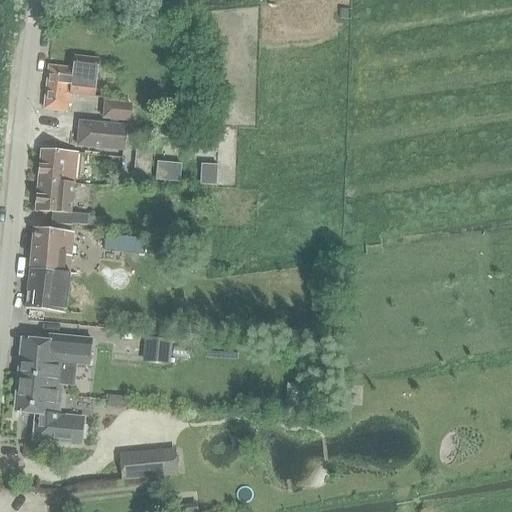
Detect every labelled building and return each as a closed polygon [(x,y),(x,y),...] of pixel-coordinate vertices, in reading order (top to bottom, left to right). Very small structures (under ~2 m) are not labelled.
[(69,94),(77,93),(94,95),(99,59),(72,55),(69,72),(48,69),(42,111),(66,116),(69,94)] [(127,123),(129,104),(101,101),(99,120),(107,121),(106,124),(77,121),(74,147),(122,152),(125,126),(114,125),(114,122),(127,123)] [(218,150),(219,130),(202,130),(201,150),(218,150)] [(150,152),(133,150),(130,178),(147,180),(150,152)] [(36,184),(74,187),(77,156),(38,153),(36,184)] [(180,165),(156,163),(154,181),(178,183),(180,165)] [(216,186),(217,166),(200,166),(200,185),(216,186)] [(72,216),(74,187),(36,184),(33,214),(50,215),(49,226),(86,229),(103,231),(104,220),(72,216)] [(71,235),(32,231),(29,271),(66,275),(71,235)] [(123,253),(143,256),(145,241),(125,238),(123,253)] [(29,271),(24,310),(62,314),(66,275),(29,271)] [(171,341),(143,339),(141,363),(169,365),(171,341)] [(23,344),(19,376),(44,380),(43,388),(60,390),(61,386),(72,387),(75,369),(89,371),(92,345),(50,340),(49,347),(23,344)] [(44,380),(19,376),(14,411),(35,413),(33,433),(49,435),(48,441),(80,444),(81,439),(84,439),(85,427),(82,427),(83,420),(62,419),(62,415),(57,415),(60,390),(43,388),(44,380)] [(173,449),(118,454),(121,481),(176,476),(173,449)]
